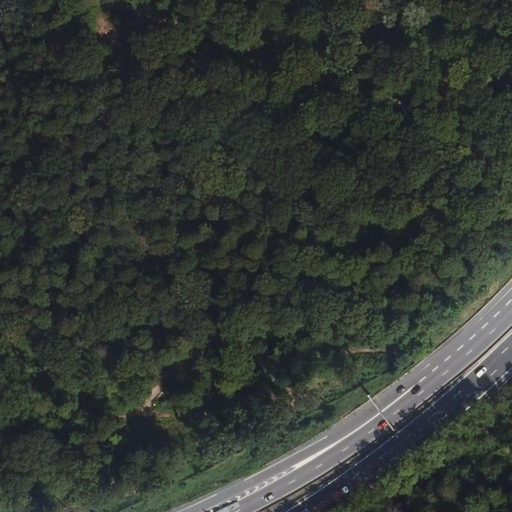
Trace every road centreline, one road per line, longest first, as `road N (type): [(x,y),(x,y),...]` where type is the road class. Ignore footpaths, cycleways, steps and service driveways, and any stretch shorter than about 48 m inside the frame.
road 1 (track): [(511,150),(285,302),(131,418)]
road 2 (track): [(0,381),(26,399),(131,418),(244,409),(269,383),(318,356),(353,348),(392,350),(413,362)]
road 3 (track): [(143,0),(369,70),(468,131),(511,142)]
road 4 (trunk): [(423,390),(398,395),(190,511)]
road 5 (trunk): [(308,511),(419,431),(511,346)]
road 6 (trunk): [(423,390),(323,463),(233,511)]
road 7 (track): [(511,444),(413,362)]
road 8 (trunk): [(511,305),(423,390)]
